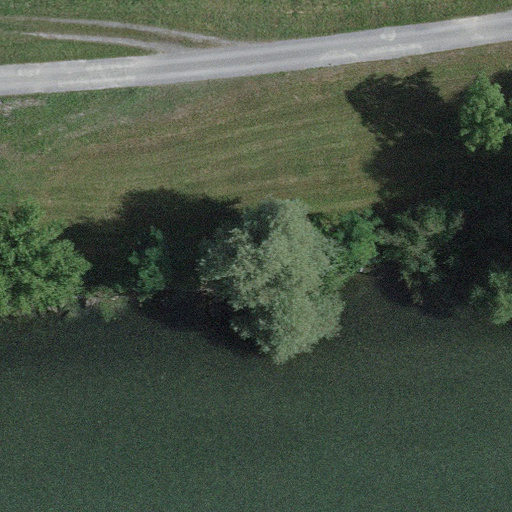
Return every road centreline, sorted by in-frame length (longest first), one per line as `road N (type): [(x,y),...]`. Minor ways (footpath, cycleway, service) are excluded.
road 1 (unknown): [(0,205),(511,132)]
road 2 (track): [(511,20),(292,58),(0,73)]
